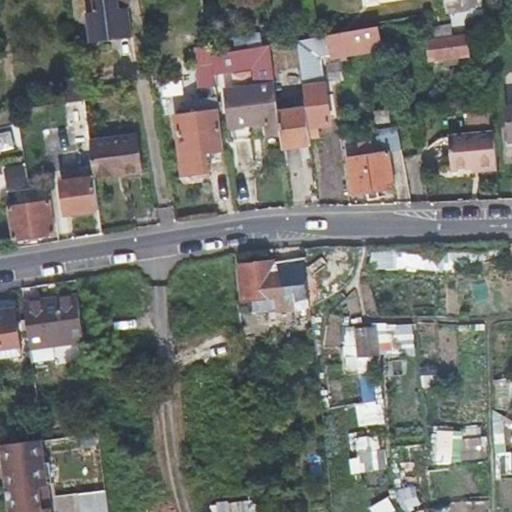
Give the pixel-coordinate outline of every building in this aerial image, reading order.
[(452,0),(444,2),(445,13),(481,6),(480,0),(452,0)] [(441,32),(483,25),(481,6),(445,13),(430,15),(432,27),(440,25),(441,32)] [(306,108),(308,127),(331,124),(325,91),(321,60),(344,55),(385,47),(382,24),(297,40),(306,108)] [(94,81),(97,81),(99,80),(104,85),(106,85),(106,79),(111,79),(110,74),(119,73),(120,78),(137,75),(131,40),(123,41),(120,30),(94,34),(97,45),(88,47),(94,81)] [(469,55),(467,45),(466,34),(433,41),(436,60),(469,55)] [(213,57),(214,63),(214,69),(247,63),(245,50),(213,57)] [(194,70),(197,91),(213,89),(209,67),(194,70)] [(229,141),(281,133),(278,112),(274,84),(222,92),(229,141)] [(311,145),(308,127),(306,108),(278,112),(281,133),(283,149),(311,145)] [(221,150),(219,130),(216,111),(171,117),(177,157),(221,150)] [(372,138),(365,139),(358,140),(360,153),(347,155),(353,193),(369,191),(379,189),(394,186),(389,149),(402,147),(398,125),(379,128),(383,149),(374,150),(372,138)] [(448,132),(450,149),(452,165),(473,163),(481,162),(482,169),(497,168),(493,128),(448,132)] [(142,170),(139,152),(136,134),(87,142),(93,177),(115,174),(114,172),(121,170),(122,173),(142,170)] [(93,177),(76,180),(59,182),(64,214),(97,209),(93,177)] [(380,198),(379,189),(369,191),(370,200),(380,198)] [(12,239),(31,236),(51,233),(46,200),(6,206),(12,239)] [(252,297),(274,295),(271,264),(270,260),(239,263),(242,297),(252,297)] [(271,264),(274,295),(275,308),(307,305),(303,261),(271,264)] [(254,310),(275,308),(274,295),(252,297),(254,310)] [(77,297),(51,300),(24,304),(30,346),(83,340),(77,297)] [(12,311),(0,311),(0,357),(18,355),(12,311)] [(0,445),(0,449),(8,500),(9,511),(48,511),(38,440),(0,445)] [(107,511),(103,480),(89,482),(74,484),(78,511),(107,511)]
